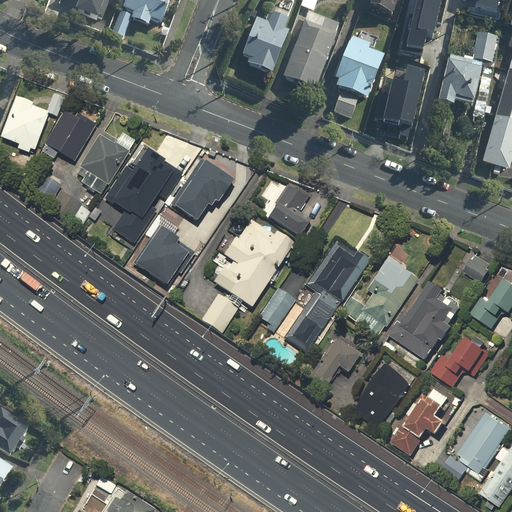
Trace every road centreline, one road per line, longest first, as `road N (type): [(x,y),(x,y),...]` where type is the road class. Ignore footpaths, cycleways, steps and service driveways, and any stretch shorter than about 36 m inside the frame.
road 1 (motorway): [(0,228),(400,511)]
road 2 (motorway): [(344,511),(0,267)]
road 3 (tertiary): [(511,227),(180,101)]
road 4 (tertiary): [(180,101),(0,32)]
